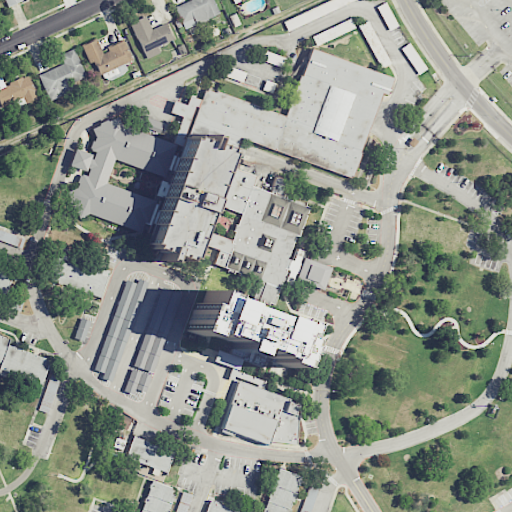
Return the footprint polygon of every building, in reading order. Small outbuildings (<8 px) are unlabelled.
[(184,0),(175,3),(183,28),(219,16),(213,0),(184,0)] [(357,0),(330,0),(283,20),(287,30),(357,0)] [(144,59),(160,53),(157,46),(173,40),(166,23),(151,29),(146,16),(130,22),(144,59)] [(363,31),(366,43),(376,39),(372,28),(363,31)] [(49,97),(88,79),(74,48),(60,55),(64,64),(39,75),(49,97)] [(153,227),(143,223),(140,233),(88,214),(78,219),(65,191),(75,187),(80,174),(87,176),(95,152),(89,150),(94,136),(91,128),(117,116),(122,126),(175,145),(171,155),(178,157),(187,133),(204,86),(284,115),(298,75),(301,76),(311,48),(392,78),(385,96),(380,94),(359,152),(361,152),(352,177),(350,176),(349,178),(240,137),(229,167),(255,176),(251,186),(308,207),(272,306),(258,301),(255,310),(282,320),(283,316),(300,322),(294,338),(299,340),(288,369),(272,364),(274,359),(266,356),(262,367),(228,355),(230,351),(228,350),(231,343),(203,332),(201,337),(185,331),(195,302),(200,304),(206,288),(221,293),(220,298),(248,308),(258,281),(212,264),(217,250),(206,246),(201,259),(189,255),(186,262),(145,247),(153,227)] [(0,102),(3,109),(24,98),(29,107),(41,101),(27,75),(3,87),(3,86),(0,87),(0,102)] [(0,217),(0,189),(36,203),(27,227),(0,217)] [(402,235),(411,211),(466,231),(457,255),(402,235)] [(0,240),(22,247),(26,236),(0,228),(0,240)] [(100,298),(46,278),(56,251),(110,270),(100,298)] [(330,267),(303,258),(295,280),(322,290),(330,267)] [(0,300),(0,267),(13,272),(2,301),(0,300)] [(125,279),(94,370),(103,373),(101,379),(112,383),(147,282),(138,279),(136,283),(125,279)] [(154,373),(180,295),(160,288),(133,366),(154,373)] [(73,338),(83,342),(91,321),(81,318),(73,338)] [(0,376),(0,335),(9,339),(7,344),(50,360),(39,390),(0,376)] [(151,375),(131,368),(124,391),(134,395),(136,389),(146,392),(151,375)] [(61,374),(51,370),(39,408),(49,412),(61,374)] [(294,416),(297,416),(295,444),(267,442),(266,445),(232,433),(231,436),(219,432),(237,381),(289,399),(288,402),(298,405),(294,416)] [(51,466),(76,396),(108,407),(82,478),(51,466)] [(0,444),(0,415),(3,407),(28,416),(16,450),(0,444)] [(124,458),(132,436),(173,451),(165,473),(124,458)] [(85,490),(94,466),(138,482),(129,506),(85,490)] [(289,511),(300,475),(276,468),(263,511),(289,511)] [(44,511),(56,480),(81,490),(72,511),(44,511)] [(138,511),(150,480),(175,489),(166,511),(138,511)] [(306,511),(311,511),(319,488),(309,485),(300,510),(306,511)] [(176,510),(183,511),(187,511),(192,494),(181,492),(176,510)] [(204,511),(208,501),(238,511),(204,511)]
